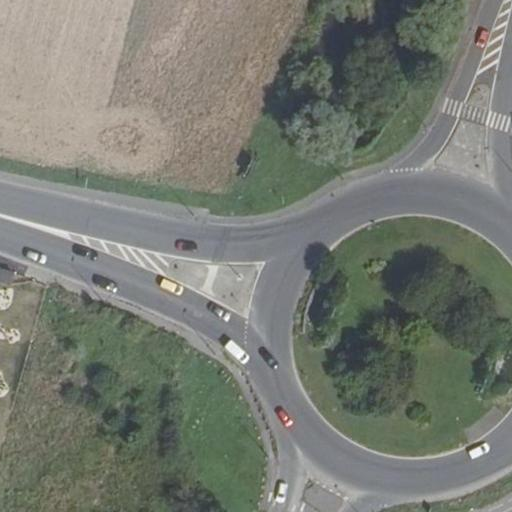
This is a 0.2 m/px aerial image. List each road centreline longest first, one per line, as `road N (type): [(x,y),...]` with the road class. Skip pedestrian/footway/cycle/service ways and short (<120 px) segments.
road 1 (primary): [(24,221),(63,257),(184,309),(240,346),(265,380)]
road 2 (primary): [(302,232),(233,245),(67,214),(24,221)]
road 3 (residential): [(496,0),(434,141),(366,196)]
road 4 (residential): [(511,227),(498,147),(511,52)]
road 5 (primary): [(302,232),(263,301),(258,341),(265,380)]
road 6 (primary): [(511,238),(446,197),(366,196)]
road 7 (primary): [(381,480),(424,481),(500,446)]
